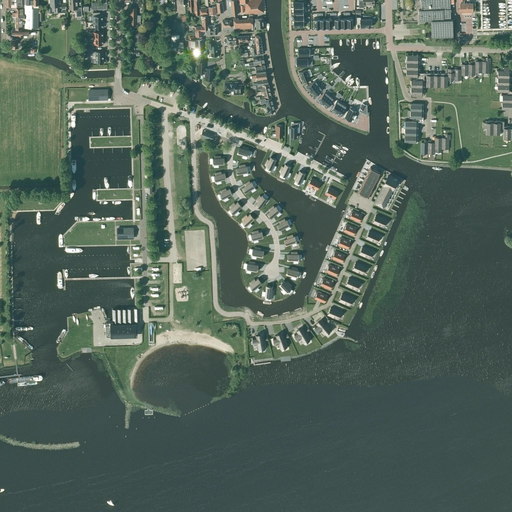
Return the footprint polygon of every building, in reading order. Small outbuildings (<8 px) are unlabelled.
[(24,0),(24,4),(24,7),(24,14),(25,22),(25,25),(25,28),(38,28),(38,0),(24,0)] [(50,0),(51,5),(51,11),(62,11),(62,12),(63,12),(66,12),(66,11),(66,7),(66,5),(66,3),(65,3),(61,4),(60,3),(60,0),(50,0)] [(76,8),(76,16),(82,16),(81,7),(77,7),(76,0),(68,0),(69,9),(76,8)] [(239,0),(239,3),(242,3),(242,5),(245,5),(246,13),(254,12),(254,13),(256,13),(255,12),(263,11),(262,0),(239,0)] [(431,37),(453,36),(452,19),(450,19),(450,11),(452,11),(451,8),(450,8),(449,0),(420,0),(421,10),(418,10),(419,21),(431,20),(431,37)] [(472,2),(464,2),(464,0),(459,0),(460,0),(460,2),(460,12),(473,12),(472,2)] [(94,11),(94,9),(107,9),(107,3),(92,3),(92,11),(94,11)] [(93,21),(103,21),(103,15),(100,15),(100,12),(93,12),(93,21)] [(252,24),(252,20),(252,17),(248,17),(248,18),(237,19),(236,18),(233,18),(234,26),(231,26),(231,20),(222,20),(223,31),(234,30),(234,29),(253,28),(253,27),(252,24)] [(360,17),(357,17),(357,23),(360,23),(360,27),(366,27),(371,27),(371,26),(371,19),(360,19),(360,17)] [(204,30),(206,30),(208,30),(208,25),(208,22),(204,22),(204,24),(202,24),(202,26),(195,26),(195,31),(201,31),(204,31),(204,30)] [(208,30),(206,30),(205,32),(205,34),(214,34),(217,33),(217,27),(214,27),(215,25),(208,25),(208,30)] [(130,46),(130,55),(141,55),(141,46),(138,46),(139,41),(137,41),(137,37),(137,30),(131,30),(131,37),(132,37),(132,43),(133,43),(133,46),(130,46)] [(175,49),(177,51),(179,48),(184,48),(183,40),(180,41),(179,34),(171,35),(172,39),(170,39),(171,49),(175,49)] [(238,36),(238,44),(239,46),(240,46),(240,44),(244,44),(244,42),(249,41),(249,35),(238,36)] [(253,45),(256,45),(261,44),(260,37),(258,35),(255,35),(255,37),(252,38),(252,40),(250,40),(250,43),(249,43),(249,45),(250,45),(253,45)] [(226,37),(227,45),(238,44),(237,36),(226,37)] [(103,44),(103,38),(93,38),(93,44),(92,44),(92,47),(100,47),(100,44),(103,44)] [(197,46),(198,53),(203,52),(202,39),(188,40),(189,47),(197,46)] [(208,48),(210,48),(210,56),(214,55),(214,57),(217,57),(217,55),(218,55),(217,45),(214,45),(213,42),(207,42),(208,48)] [(103,51),(92,51),(93,55),(96,55),(96,63),(104,63),(103,51)] [(245,66),(249,65),(264,63),(263,57),(253,58),(254,62),(244,63),(245,66)] [(485,58),(485,61),(482,61),(481,72),(489,72),(489,63),(490,63),(490,58),(485,58)] [(206,69),(204,69),(204,62),(199,62),(198,72),(206,73),(205,79),(212,80),(213,69),(206,68),(206,69)] [(509,77),(509,69),(509,67),(503,67),(503,68),(501,68),(501,70),(498,70),(498,77),(509,77)] [(306,69),(299,72),(300,76),(301,78),(303,82),(310,79),(306,69)] [(257,77),(257,79),(267,77),(265,71),(256,72),(256,75),(251,76),(252,78),(257,77)] [(267,78),(267,77),(257,79),(258,82),(252,84),(253,86),(256,85),(258,85),(268,83),(267,78)] [(316,79),(306,87),(310,91),(319,84),(316,79)] [(230,91),(233,91),(234,94),(242,94),(242,85),(238,85),(237,82),(224,82),(225,91),(226,91),(226,92),(229,91),(230,91)] [(319,84),(310,91),(313,96),(322,90),(319,85),(320,84),(319,84)] [(423,94),(423,87),(410,86),(410,93),(416,94),(416,97),(422,97),(422,94),(423,94)] [(89,100),(107,99),(107,89),(89,90),(89,100)] [(325,91),(318,100),(322,104),(330,94),(325,91)] [(330,94),(322,104),(327,108),(334,99),(329,95),(330,95),(330,94)] [(337,99),(331,110),(336,113),(342,103),(337,99)] [(342,103),(336,113),(341,116),(347,106),(342,103)] [(267,115),(271,114),(270,112),(275,111),(273,104),(267,106),(268,112),(266,113),(267,115)] [(350,106),(344,118),(351,121),(352,118),(355,119),(357,115),(354,114),(357,109),(350,106)] [(482,127),(486,127),(486,134),(493,134),(493,121),(485,120),(485,122),(482,122),(482,127)] [(214,134),(202,130),(203,130),(201,135),(200,135),(212,140),(214,134)] [(445,134),(445,138),(442,137),(441,149),(448,149),(449,140),(450,140),(450,135),(445,134)] [(239,147),(237,153),(243,154),(242,156),(246,157),(247,155),(247,156),(249,150),(248,149),(248,147),(243,146),(242,148),(239,147)] [(215,158),(213,158),(213,164),(214,164),(214,166),(218,166),(218,164),(224,163),(224,157),(220,157),(220,156),(214,156),(215,158)] [(267,159),(265,164),(267,165),(266,166),(271,169),(272,169),(273,169),(275,166),(273,165),(276,159),(270,157),(269,160),(267,159)] [(239,167),(236,168),(237,174),(243,172),(243,174),(247,174),(247,172),(248,172),(246,166),(245,166),(245,164),(239,165),(239,167)] [(282,166),(279,171),(281,172),(280,173),(286,176),(286,175),(288,176),(290,172),(288,172),(290,166),(285,164),(283,167),(282,166)] [(381,172),(370,166),(368,171),(379,176),(381,172)] [(216,175),(214,175),(216,181),(217,183),(221,182),(220,180),(226,178),(224,172),(221,173),(221,171),(215,173),(216,175)] [(296,173),(294,178),(296,179),(295,180),(300,183),(301,182),(302,183),(304,179),(302,178),(305,173),(299,171),(298,174),(296,173)] [(379,176),(368,171),(366,175),(377,181),(379,176)] [(375,185),(377,181),(366,175),(364,179),(375,185)] [(399,181),(388,175),(385,180),(397,185),(399,181)] [(312,187),(317,189),(320,183),(311,178),(308,185),(309,185),(308,186),(308,187),(311,188),(312,188),(312,187)] [(361,184),(372,189),(375,185),(364,179),(361,184)] [(394,190),(397,185),(385,180),(383,184),(394,190)] [(245,185),(242,187),(246,192),(250,189),(252,191),(255,189),(254,187),(255,187),(251,181),(250,182),(249,181),(244,184),(245,185)] [(372,189),(361,184),(359,188),(370,194),(372,189)] [(392,194),(394,190),(383,184),(381,188),(392,194)] [(338,192),(329,187),(325,194),(330,196),(329,197),(330,197),(332,199),(333,199),(334,198),(335,198),(338,192)] [(221,192),(220,193),(223,198),(224,200),(228,198),(227,196),(232,194),(229,188),(226,190),(225,188),(220,191),(221,192)] [(370,194),(359,188),(357,192),(368,198),(370,194)] [(390,198),(392,194),(381,188),(379,193),(390,198)] [(390,198),(379,193),(377,197),(388,203),(390,198)] [(258,201),(255,204),(260,207),(267,199),(262,195),(261,196),(259,195),(256,200),(258,201)] [(385,207),(388,203),(377,197),(375,202),(385,207)] [(234,203),(230,206),(231,208),(230,209),(234,213),(236,214),(239,211),(237,210),(242,206),(237,202),(235,204),(234,203)] [(270,210),(267,213),(271,217),(276,214),(277,215),(280,213),(279,211),(275,206),(275,207),(273,205),(269,209),(270,210)] [(350,216),(349,217),(359,221),(362,214),(352,210),(352,211),(351,211),(350,211),(349,215),(349,216),(350,216)] [(246,215),(242,219),(243,220),(242,221),(246,225),(248,227),(251,224),(250,222),(254,218),(250,214),(247,216),(246,215)] [(385,219),(386,219),(376,215),(373,222),(383,226),(382,226),(383,224),(385,225),(387,222),(385,221),(385,219)] [(280,223),(277,224),(280,230),(285,227),(286,229),(289,227),(289,225),(286,219),(285,220),(284,218),(279,221),(280,223)] [(344,230),(344,231),(353,235),(356,228),(347,224),(346,225),(346,224),(345,225),(343,228),(343,229),(344,230)] [(133,238),(133,228),(117,228),(117,238),(133,238)] [(253,233),(251,234),(253,239),(254,241),(258,240),(257,238),(263,237),(261,231),(258,232),(258,230),(252,231),(253,233)] [(378,235),(379,235),(369,230),(366,237),(376,242),(376,241),(376,240),(378,241),(380,237),(378,236),(378,235)] [(287,238),(284,239),(286,245),(292,243),(292,245),(296,244),(296,242),(296,241),(294,236),(293,236),(292,234),(287,236),(287,238)] [(341,237),(340,238),(339,238),(337,242),(338,243),(338,244),(347,248),(350,241),(341,237)] [(372,251),(372,250),(362,246),(359,253),(369,257),(369,256),(372,257),(373,253),(371,252),(372,251)] [(253,248),(252,254),(252,256),(256,257),(256,255),(262,256),(263,250),(260,250),(260,248),(255,247),(254,249),(253,248)] [(341,262),(344,255),(335,251),(334,252),(334,251),(333,252),(331,255),(332,256),(332,257),(332,258),(341,262)] [(291,254),(288,254),(288,260),(293,260),(293,262),(298,262),(298,260),(298,254),(297,254),(297,252),(291,252),(291,254)] [(247,263),(246,269),(247,269),(246,271),(251,272),(251,270),(257,271),(258,265),(254,264),(255,262),(249,261),(249,263),(247,263)] [(365,267),(365,266),(355,262),(352,269),(362,273),(363,272),(365,273),(366,269),(364,268),(365,267)] [(336,275),(339,268),(329,264),(329,265),(328,265),(327,265),(326,269),(326,270),(327,270),(326,271),(336,275)] [(288,268),(286,274),(292,275),(291,277),(295,278),(296,276),(298,271),(297,270),(297,268),(292,267),(291,269),(288,268)] [(254,279),(250,282),(251,284),(250,285),(253,289),(254,289),(255,291),(258,288),(257,286),(262,283),(258,278),(255,280),(254,279)] [(330,289),(333,282),(323,278),(323,279),(322,278),(321,279),(320,282),(320,283),(321,284),(320,285),(330,289)] [(358,282),(349,278),(346,285),(355,289),(356,288),(355,288),(356,287),(358,288),(360,284),(357,283),(358,282)] [(283,280),(279,284),(283,288),(282,290),(285,293),(286,292),(291,288),(290,287),(291,285),(287,281),(286,283),(283,280)] [(263,291),(263,295),(265,295),(265,296),(271,297),(271,295),(273,295),(274,290),(272,290),(272,286),(266,286),(266,291),(263,291)] [(316,292),(315,292),(314,296),(314,297),(315,297),(314,298),(324,302),(327,295),(317,291),(317,292),(316,292)] [(352,298),(342,293),(339,300),(349,305),(349,304),(349,303),(351,304),(353,300),(351,299),(351,298),(352,298)] [(340,312),(340,311),(330,307),(327,314),(337,318),(338,318),(337,318),(338,316),(340,317),(341,314),(339,313),(340,311),(340,312)] [(134,323),(134,308),(127,309),(128,324),(113,324),(113,322),(106,322),(106,336),(136,335),(136,323),(134,323)] [(329,328),(320,318),(314,323),(315,324),(313,325),(318,331),(320,329),(323,333),(324,332),(325,334),(329,330),(328,329),(329,328)] [(308,337),(301,326),(295,330),(295,331),(293,332),(297,339),(299,338),(301,341),(302,341),(304,343),(308,340),(307,338),(308,337)] [(263,344),(264,344),(261,331),(254,332),(254,333),(252,334),(253,341),(255,341),(256,345),(257,345),(258,347),(263,346),(263,344)] [(286,344),(281,332),(274,334),(275,335),(272,336),(275,343),(277,343),(279,346),(280,346),(281,348),(285,346),(285,344),(286,344)]
